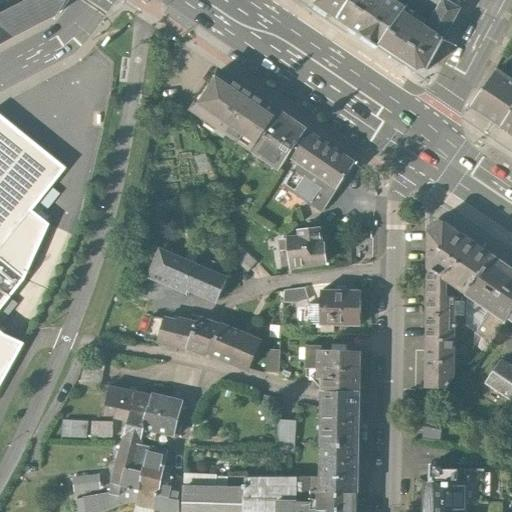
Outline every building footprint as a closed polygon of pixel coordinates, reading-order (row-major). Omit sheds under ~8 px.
[(53,0),(15,0),(0,8),(0,10),(22,27),(57,10),(60,5),(53,0)] [(320,0),(318,4),(340,20),(354,0),(320,0)] [(392,0),(354,0),(340,20),(379,46),(402,13),(405,8),(392,0)] [(443,0),(460,9),(465,0),(411,0),(409,4),(433,19),(443,0)] [(443,0),(433,19),(428,30),(443,40),(460,9),(443,0)] [(0,38),(22,27),(0,10),(0,38)] [(428,30),(402,13),(379,46),(419,71),(427,70),(443,40),(428,30)] [(469,101),(500,122),(511,104),(511,74),(496,63),(469,101)] [(282,110),(219,68),(190,111),(252,153),(282,110)] [(511,104),(500,122),(511,130),(511,104)] [(308,128),(282,110),(252,153),(279,171),(289,157),(308,128)] [(28,213),(63,172),(0,121),(0,288),(8,294),(25,277),(47,226),(28,213)] [(358,162),(308,128),(289,157),(299,164),(338,190),(358,162)] [(338,190),(299,164),(283,187),(323,213),(338,190)] [(244,187),(233,178),(224,189),(235,198),(244,187)] [(175,209),(173,198),(139,204),(140,215),(175,209)] [(424,221),(423,257),(445,273),(464,286),(491,247),(443,213),(438,211),(433,211),(430,213),(426,217),(424,221)] [(322,228),(297,230),(298,238),(279,240),(282,266),(290,266),(290,271),(328,267),(326,242),(323,243),(322,228)] [(222,248),(247,271),(256,261),(232,238),(222,248)] [(149,245),(135,240),(130,258),(144,263),(149,245)] [(188,288),(218,301),(229,277),(158,246),(145,276),(186,293),(188,288)] [(511,262),(491,247),(464,286),(492,305),(474,331),(489,340),(509,312),(511,308),(511,262)] [(445,273),(423,257),(424,297),(425,347),(426,389),(445,389),(454,380),(453,342),(466,342),(473,346),(480,336),(466,327),(464,289),(446,289),(445,273)] [(305,287),(283,291),(283,302),(297,303),(308,300),(305,287)] [(0,384),(22,344),(0,329),(0,303),(8,294),(0,288),(0,384)] [(308,304),(308,325),(360,327),(361,290),(318,289),(317,304),(308,304)] [(297,303),(283,302),(281,334),(291,335),(292,318),(296,318),(297,303)] [(155,342),(162,318),(150,314),(143,339),(155,342)] [(185,345),(205,352),(218,322),(196,314),(193,318),(178,314),(175,317),(163,314),(162,318),(155,342),(183,349),(185,345)] [(205,352),(247,370),(260,341),(244,334),(218,322),(205,352)] [(359,346),(305,345),(305,364),(313,364),(313,373),(318,373),(318,385),(358,386),(359,346)] [(279,349),(265,349),(264,371),(278,371),(279,349)] [(511,363),(502,358),(486,382),(511,398),(511,363)] [(104,365),(85,361),(80,382),(99,387),(104,365)] [(318,397),(317,404),(358,405),(358,398),(358,386),(318,385),(318,397)] [(149,395),(108,386),(104,405),(127,410),(120,437),(139,441),(140,435),(145,413),(149,395)] [(149,395),(145,413),(178,420),(182,402),(149,395)] [(358,405),(317,404),(317,443),(357,445),(358,405)] [(174,436),(178,420),(145,413),(140,435),(155,438),(156,432),(174,436)] [(278,417),(275,452),(293,453),(295,418),(278,417)] [(87,421),(62,420),(61,435),(86,436),(87,421)] [(112,422),(90,422),(90,436),(112,436),(112,422)] [(148,443),(139,441),(120,437),(109,483),(136,490),(148,443)] [(167,448),(148,443),(136,490),(133,503),(169,511),(179,511),(180,497),(170,495),(175,474),(162,471),(167,448)] [(357,445),(317,443),(316,489),(356,490),(357,445)] [(427,466),(427,481),(464,481),(464,466),(427,466)] [(182,473),(180,497),(179,511),(242,511),(243,475),(182,473)] [(98,475),(72,477),(73,490),(100,487),(98,475)] [(315,475),(243,475),(242,511),(315,511),(316,489),(315,475)] [(424,481),(423,511),(502,511),(502,502),(464,501),(464,481),(427,481),(424,481)] [(133,503),(136,490),(109,483),(107,491),(82,495),(84,511),(101,511),(116,506),(133,503)] [(355,511),(356,490),(316,489),(315,511),(355,511)]
